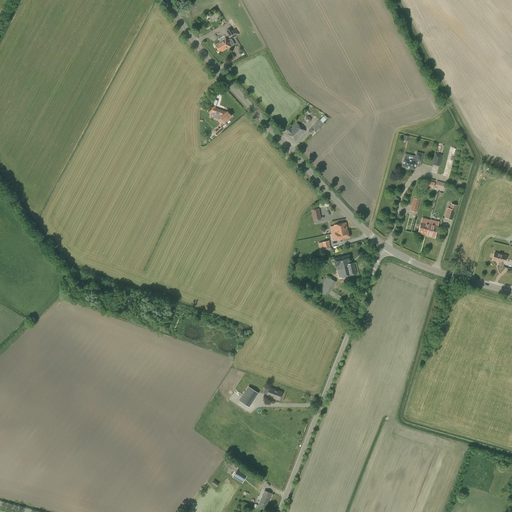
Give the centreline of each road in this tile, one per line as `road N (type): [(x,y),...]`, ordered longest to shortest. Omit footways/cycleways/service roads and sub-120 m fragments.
road 1 (secondary): [(385,247),(245,101),(169,0)]
road 2 (unclassified): [(278,511),(385,247)]
road 3 (secondary): [(511,293),(385,247)]
